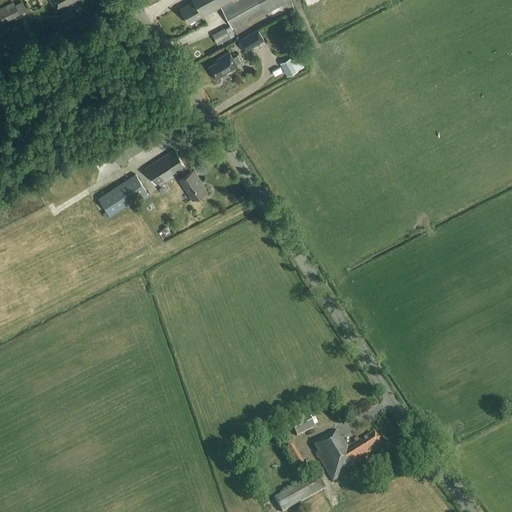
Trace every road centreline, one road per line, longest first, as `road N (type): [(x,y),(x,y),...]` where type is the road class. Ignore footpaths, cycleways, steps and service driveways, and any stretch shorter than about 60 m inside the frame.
road 1 (tertiary): [(470,511),(128,0)]
road 2 (track): [(167,57),(57,117),(0,102)]
